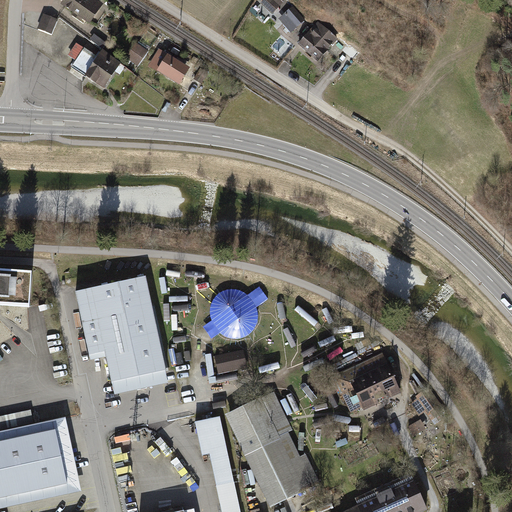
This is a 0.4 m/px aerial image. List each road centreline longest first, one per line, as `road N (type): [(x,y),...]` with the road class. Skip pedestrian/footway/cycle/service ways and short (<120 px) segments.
road 1 (track): [(0,247),(235,263),(339,300),(423,366),(478,454),(496,511)]
road 2 (primary): [(511,302),(428,223),(313,160),(208,135),(11,119)]
road 3 (residential): [(111,511),(56,265)]
road 4 (track): [(336,117),(412,161),(511,252)]
road 5 (residential): [(157,0),(336,117)]
